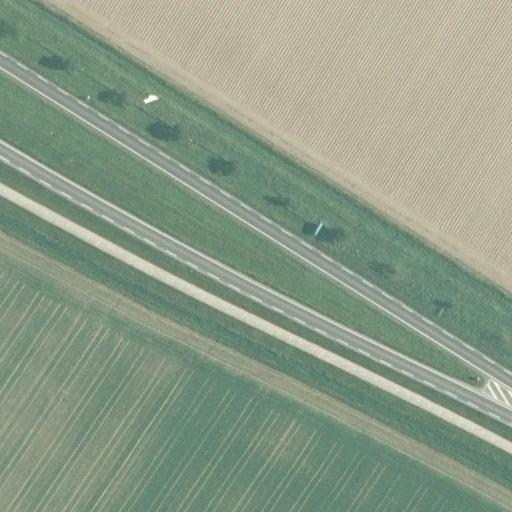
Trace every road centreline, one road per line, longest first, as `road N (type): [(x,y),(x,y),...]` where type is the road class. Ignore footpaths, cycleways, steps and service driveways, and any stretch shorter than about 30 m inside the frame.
road 1 (primary): [(511,382),(0,61)]
road 2 (primary): [(0,154),(148,248),(511,416)]
